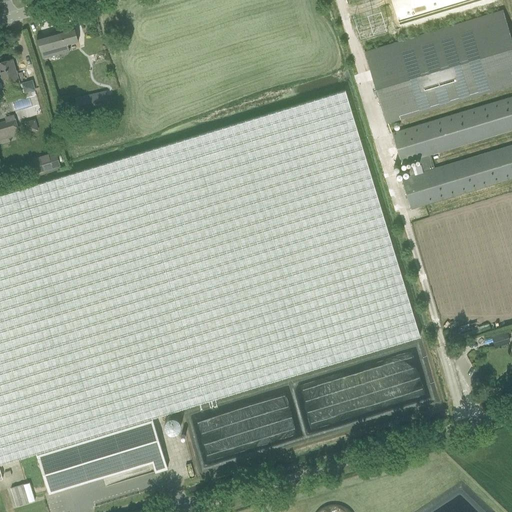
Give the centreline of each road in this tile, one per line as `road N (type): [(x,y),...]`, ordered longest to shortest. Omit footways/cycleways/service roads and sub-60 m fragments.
road 1 (unknown): [(340,0),(464,425)]
road 2 (unclassified): [(175,511),(511,411)]
